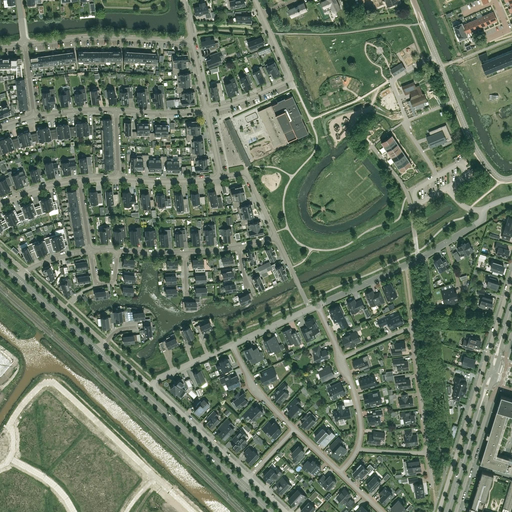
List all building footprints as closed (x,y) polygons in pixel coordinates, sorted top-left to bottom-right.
[(241,6),(245,5),(245,4),(246,4),(245,1),(244,0),(243,0),(227,0),(229,8),(236,7),(237,8),(241,7),(241,6)] [(330,5),(333,11),(340,8),(336,0),(324,0),(321,1),(324,8),(330,5)] [(206,19),(212,17),(210,8),(208,8),(207,5),(206,5),(205,2),(200,3),(201,6),(195,7),(196,14),(204,13),(206,19)] [(303,3),(289,9),(292,17),(307,10),(303,3)] [(251,22),(251,15),(246,15),(246,10),(235,11),(235,15),(237,15),(237,21),(233,21),(251,22)] [(493,11),(488,14),(492,23),(497,21),(493,11)] [(488,14),(482,16),(487,25),(492,23),(488,14)] [(482,16),(477,18),(481,28),(487,25),(482,16)] [(477,18),(472,21),(476,30),(481,28),(477,18)] [(472,21),(467,23),(469,28),(471,32),(476,30),(472,21)] [(462,23),(454,26),(455,30),(455,31),(456,33),(469,28),(467,23),(463,25),(462,23)] [(469,28),(456,33),(457,36),(458,36),(460,40),(468,36),(467,34),(471,32),(469,28)] [(215,43),(214,38),(211,39),(210,37),(206,37),(206,38),(205,38),(205,39),(204,39),(203,40),(203,41),(202,41),(203,48),(211,46),(211,50),(210,50),(219,47),(218,42),(215,43)] [(254,38),(248,41),(250,45),(249,45),(251,52),(258,49),(257,46),(265,43),(264,40),(263,40),(261,37),(255,39),(254,38)] [(511,51),(482,64),(486,73),(511,62),(511,51)] [(218,63),(222,62),(220,58),(223,57),(220,52),(211,55),(212,59),(208,60),(208,62),(207,62),(208,65),(209,65),(210,66),(214,65),(214,66),(218,64),(218,63)] [(186,66),(186,61),(172,61),(172,67),(172,71),(179,70),(179,67),(180,67),(181,67),(186,66)] [(265,65),(269,73),(271,72),(273,76),(275,76),(275,77),(279,75),(279,74),(280,73),(277,66),(278,66),(276,62),(275,62),(274,61),(265,65)] [(394,76),(405,69),(402,63),(390,70),(391,70),(393,68),(397,74),(394,76)] [(261,73),(264,72),(262,66),(258,67),(259,70),(254,72),(253,72),(254,74),(253,74),(255,79),(256,78),(258,84),(259,83),(264,80),(264,81),(265,81),(261,73)] [(179,74),(179,70),(172,71),(173,74),(177,74),(178,80),(191,79),(191,73),(184,73),(183,73),(183,74),(179,74)] [(251,82),(252,81),(248,73),(246,74),(246,75),(240,78),(243,84),(241,85),(243,89),(244,88),(245,89),(249,87),(252,86),(251,85),(250,83),(251,83),(251,82)] [(238,89),(237,85),(234,78),(228,80),(229,82),(225,84),(225,85),(224,85),(226,89),(227,88),(229,95),(231,94),(231,95),(235,94),(234,93),(235,93),(234,90),(238,89)] [(192,85),(191,79),(178,80),(178,86),(176,86),(176,90),(183,89),(182,86),(183,85),(183,86),(185,86),(185,85),(186,85),(192,85)] [(413,106),(413,107),(427,101),(424,94),(423,95),(419,85),(419,84),(416,85),(414,81),(402,86),(405,93),(410,91),(413,99),(410,100),(413,106)] [(213,96),(214,99),(215,98),(215,99),(218,99),(218,98),(219,97),(219,94),(223,94),(220,82),(216,83),(217,86),(211,87),(212,91),(211,91),(212,96),(213,96)] [(163,100),(162,97),(161,94),(163,93),(162,85),(158,86),(159,92),(154,93),(155,97),(152,98),(153,102),(155,102),(156,106),(157,106),(157,107),(160,106),(160,105),(163,105),(162,100),(163,100)] [(128,100),(128,98),(133,97),(132,91),(129,91),(129,87),(124,88),(125,92),(121,92),(121,94),(120,94),(121,99),(122,99),(122,103),(123,103),(124,103),(126,103),(126,104),(129,103),(128,100)] [(146,104),(145,97),(145,95),(148,95),(147,88),(142,89),(142,91),(137,92),(138,95),(137,95),(137,101),(139,101),(139,105),(146,104)] [(55,102),(54,97),(54,96),(55,96),(54,89),(49,90),(49,92),(42,92),(43,99),(42,99),(43,104),(44,104),(44,107),(51,106),(51,103),(55,102)] [(70,99),(70,97),(69,89),(61,91),(61,94),(60,94),(60,97),(59,97),(59,101),(60,101),(61,105),(68,104),(67,99),(70,99)] [(76,103),(76,104),(83,103),(83,100),(86,99),(84,89),(78,89),(79,93),(75,93),(76,99),(75,99),(75,103),(76,103)] [(90,91),(91,92),(90,93),(90,97),(91,97),(92,103),(94,102),(94,103),(99,103),(98,99),(100,98),(99,90),(97,90),(97,89),(92,89),(92,90),(90,91)] [(116,98),(116,94),(115,94),(114,90),(111,90),(110,90),(108,91),(107,89),(104,90),(105,97),(108,97),(109,103),(112,102),(112,103),(113,102),(116,102),(115,98),(116,98)] [(195,97),(195,92),(188,92),(186,92),(183,93),(183,89),(176,90),(177,93),(179,93),(180,99),(181,99),(193,98),(195,97)] [(298,137),(309,133),(308,132),(302,117),(303,117),(293,95),(285,99),(285,98),(278,101),(278,102),(259,111),(258,111),(261,118),(262,118),(272,140),(271,140),(274,147),(275,147),(298,136),(298,137)] [(7,105),(2,107),(5,116),(7,115),(7,116),(11,115),(7,105)] [(235,129),(230,118),(225,121),(230,131),(235,129)] [(83,134),(82,122),(81,123),(81,121),(77,122),(77,123),(76,123),(76,129),(72,129),(73,136),(77,135),(82,134),(83,134)] [(92,134),(92,127),(88,127),(88,125),(88,122),(82,122),(83,134),(82,134),(83,136),(89,136),(89,134),(92,134)] [(131,138),(134,138),(134,131),(131,131),(131,128),(131,127),(131,122),(125,122),(125,134),(131,134),(131,138)] [(143,135),(143,123),(137,123),(137,129),(137,130),(137,131),(134,131),(134,138),(137,138),(137,135),(143,135)] [(149,123),(143,123),(143,135),(149,135),(149,140),(152,140),(152,139),(152,133),(149,133),(149,130),(149,128),(149,127),(149,123)] [(73,136),(72,129),(69,129),(68,124),(62,125),(64,138),(70,138),(70,136),(73,136)] [(430,139),(428,140),(430,147),(442,142),(443,143),(452,139),(446,124),(429,131),(430,135),(429,136),(430,139)] [(64,138),(62,125),(56,126),(57,131),(53,132),(54,138),(58,138),(58,139),(64,138)] [(161,137),(161,125),(155,125),(155,129),(155,130),(155,131),(155,132),(152,133),(152,139),(155,139),(155,137),(161,137)] [(167,125),(161,125),(161,137),(161,138),(167,138),(167,140),(170,140),(170,134),(167,134),(167,131),(167,130),(167,125)] [(54,138),(53,132),(50,132),(48,127),(43,128),(45,142),(51,140),(51,139),(54,138)] [(200,133),(199,127),(186,128),(186,134),(186,137),(193,137),(192,133),(193,133),(195,133),(200,133)] [(45,142),(43,128),(37,129),(38,135),(34,136),(36,142),(39,142),(39,143),(45,142)] [(36,142),(34,136),(30,137),(30,134),(29,131),(28,131),(28,130),(24,131),(24,133),(23,133),(26,144),(27,146),(33,144),(32,143),(36,142)] [(21,147),(27,146),(26,144),(23,133),(17,134),(19,140),(15,141),(17,147),(21,146),(21,147)] [(381,142),(400,171),(401,171),(400,170),(411,163),(411,164),(392,135),(382,142),(381,142)] [(17,147),(15,141),(12,142),(10,137),(4,138),(9,151),(14,150),(14,148),(17,147)] [(193,140),(193,137),(186,137),(187,141),(191,141),(191,146),(203,146),(203,140),(198,140),(196,140),(193,140)] [(9,151),(4,138),(4,139),(3,138),(0,138),(0,144),(0,146),(0,145),(0,154),(3,153),(9,151)] [(204,151),(203,146),(191,146),(190,147),(190,152),(190,156),(197,156),(196,152),(197,152),(199,152),(204,151)] [(136,157),(136,155),(130,155),(130,153),(126,153),(127,160),(130,160),(130,163),(130,165),(130,169),(137,169),(136,157)] [(145,161),(145,155),(142,155),(136,155),(136,157),(137,169),(142,169),(142,164),(142,163),(142,161),(145,161)] [(154,170),(154,158),(148,158),(148,155),(145,155),(145,161),(148,161),(148,164),(148,165),(148,170),(154,170)] [(226,156),(228,167),(242,165),(240,156),(233,158),(233,155),(226,156)] [(87,165),(91,164),(90,156),(86,157),(86,158),(79,159),(81,171),(87,170),(87,165)] [(163,162),(163,156),(160,156),(160,158),(154,158),(154,170),(160,170),(160,165),(160,164),(160,162),(163,162)] [(172,172),(172,160),(172,158),(166,158),(166,156),(163,156),(163,162),(166,162),(166,165),(166,166),(166,172),(172,172)] [(178,163),(181,163),(181,156),(178,156),(178,160),(172,160),(172,172),(173,172),(173,173),(178,173),(178,166),(178,165),(178,163)] [(195,165),(207,164),(207,158),(202,159),(200,159),(197,159),(197,156),(190,156),(190,160),(193,160),(193,165),(195,165)] [(76,168),(75,166),(74,160),(75,160),(75,157),(61,160),(61,163),(62,163),(64,173),(70,172),(70,169),(75,168),(76,168)] [(51,162),(45,164),(46,169),(45,170),(46,173),(47,173),(47,177),(54,175),(53,170),(58,169),(56,163),(52,164),(51,162)] [(33,166),(34,169),(30,171),(33,181),(40,179),(39,175),(43,174),(40,164),(33,166)] [(21,179),(26,178),(23,170),(18,172),(18,173),(12,175),(14,180),(13,180),(14,184),(15,184),(16,187),(23,184),(21,180),(21,179)] [(5,176),(0,178),(0,181),(5,191),(6,192),(10,191),(9,189),(10,189),(8,184),(11,182),(9,176),(5,178),(5,176)] [(242,186),(238,187),(237,187),(237,188),(235,188),(234,187),(231,188),(229,188),(230,195),(244,192),(242,186)] [(117,194),(114,194),(114,195),(112,195),(112,190),(111,190),(111,189),(108,190),(108,191),(105,191),(106,199),(105,199),(105,203),(106,202),(106,204),(110,203),(110,206),(118,205),(117,194)] [(102,204),(101,195),(97,196),(96,191),(95,191),(95,190),(91,190),(91,191),(90,191),(90,198),(89,198),(89,203),(91,203),(97,203),(97,205),(102,204)] [(216,198),(215,190),(213,191),(213,190),(210,190),(210,191),(208,192),(211,205),(217,204),(218,208),(223,207),(221,197),(216,198)] [(124,200),(124,206),(131,205),(131,203),(135,203),(135,196),(130,196),(130,191),(123,192),(123,197),(122,197),(123,201),(124,200)] [(245,198),(244,192),(230,195),(232,201),(233,204),(239,203),(238,199),(239,199),(239,200),(240,199),(245,198)] [(142,202),(143,208),(150,207),(150,206),(154,206),(153,199),(149,199),(148,193),(141,194),(142,197),(140,198),(141,202),(142,202)] [(164,208),(164,204),(171,204),(170,198),(167,199),(167,198),(164,198),(164,194),(160,194),(160,193),(157,193),(157,198),(157,202),(158,208),(164,208)] [(192,206),(199,205),(199,202),(201,202),(202,204),(205,203),(204,196),(201,196),(201,197),(199,197),(198,193),(191,193),(192,198),(191,198),(191,202),(192,202),(192,206)] [(183,204),(182,199),(182,194),(175,194),(176,209),(183,208),(183,211),(188,211),(188,204),(183,204)] [(56,203),(53,204),(51,197),(45,199),(49,211),(54,210),(57,209),(56,203)] [(49,211),(45,199),(39,200),(41,207),(38,208),(40,214),(49,211)] [(40,214),(38,208),(35,209),(32,202),(27,205),(31,217),(40,214)] [(253,209),(252,204),(245,205),(244,205),(240,206),(239,203),(233,204),(234,208),(237,207),(238,213),(240,212),(252,210),(252,209),(253,209)] [(31,217),(27,205),(21,207),(23,213),(20,214),(23,220),(31,217)] [(23,220),(20,214),(17,216),(14,210),(9,212),(14,222),(13,222),(14,224),(23,220)] [(253,216),(252,210),(240,212),(238,213),(240,219),(240,218),(241,222),(247,221),(246,217),(247,217),(248,217),(253,216)] [(14,222),(9,212),(3,215),(6,221),(3,222),(6,228),(9,226),(8,225),(13,222),(14,222)] [(245,225),(247,231),(260,227),(262,227),(261,221),(254,223),(253,223),(248,224),(247,221),(241,222),(242,226),(245,225)] [(216,235),(216,232),(215,224),(208,225),(209,228),(205,228),(205,230),(204,230),(204,234),(205,234),(206,243),(208,243),(209,244),(213,243),(213,242),(213,236),(216,235)] [(511,235),(511,228),(504,226),(502,233),(503,233),(501,238),(509,240),(511,235)] [(110,236),(110,235),(109,227),(102,227),(103,231),(100,231),(98,231),(99,236),(100,236),(101,241),(107,241),(107,236),(110,236)] [(125,236),(125,234),(125,227),(118,228),(118,231),(113,231),(114,236),(115,236),(116,241),(117,241),(118,242),(120,242),(121,241),(122,240),(122,236),(125,236)] [(141,236),(140,234),(140,227),(134,228),(134,230),(130,231),(131,243),(138,242),(138,236),(141,236)] [(260,227),(247,231),(248,236),(250,236),(250,237),(254,236),(254,235),(256,234),(256,235),(257,234),(263,233),(262,227),(260,227)] [(223,228),(218,229),(219,235),(221,235),(221,239),(224,239),(224,240),(230,240),(229,234),(232,234),(231,229),(229,229),(228,228),(223,228)] [(168,245),(168,241),(167,237),(171,236),(170,229),(164,230),(164,233),(160,234),(160,235),(159,235),(159,239),(160,239),(161,245),(164,244),(164,245),(168,245)] [(179,230),(179,233),(175,233),(176,245),(183,244),(182,238),(186,237),(185,229),(179,230)] [(198,236),(201,236),(200,229),(197,230),(198,232),(191,233),(193,244),(199,243),(198,236)] [(154,243),(153,238),(153,237),(156,236),(155,230),(152,230),(145,231),(146,235),(145,236),(145,240),(146,240),(147,244),(154,243)] [(66,240),(66,238),(64,232),(62,233),(55,235),(59,247),(65,246),(63,241),(66,240)] [(59,247),(55,235),(46,237),(48,243),(51,242),(53,249),(59,247)] [(46,244),(48,243),(46,237),(43,238),(44,240),(39,242),(38,242),(39,243),(42,253),(48,251),(46,244)] [(42,253),(39,243),(38,242),(39,242),(38,240),(29,244),(32,250),(34,249),(37,255),(42,253)] [(473,250),(472,248),(468,242),(465,244),(464,243),(459,246),(460,247),(458,249),(462,255),(464,254),(465,254),(469,252),(470,252),(473,250)] [(509,250),(506,249),(507,245),(497,242),(495,248),(497,248),(498,249),(496,254),(501,256),(501,254),(507,256),(509,250)] [(29,251),(32,250),(29,244),(21,248),(24,255),(21,257),(26,260),(32,257),(29,251)] [(265,249),(270,260),(276,258),(274,254),(275,254),(274,253),(274,252),(274,251),(273,250),(272,250),(271,247),(265,249)] [(250,266),(256,264),(255,259),(257,258),(256,254),(254,254),(253,251),(247,252),(248,255),(248,256),(247,256),(247,257),(248,259),(248,260),(249,260),(250,266)] [(222,258),(218,259),(220,267),(223,266),(234,265),(234,264),(233,264),(232,260),(233,260),(233,259),(232,259),(232,255),(222,257),(222,258)] [(446,266),(449,265),(445,259),(442,261),(440,257),(434,261),(435,263),(434,264),(440,273),(444,270),(443,269),(446,267),(446,266)] [(123,262),(123,263),(124,263),(123,267),(122,268),(133,269),(134,259),(124,258),(123,262)] [(76,262),(75,263),(76,269),(88,267),(87,261),(83,261),(83,259),(82,259),(83,260),(80,260),(79,259),(75,260),(76,262)] [(192,263),(192,264),(193,264),(193,268),(193,269),(203,268),(203,259),(192,259),(193,263),(192,263)] [(177,264),(177,260),(167,260),(167,270),(178,269),(177,269),(177,264)] [(504,268),(504,266),(502,266),(502,265),(502,264),(493,261),(492,265),(492,266),(491,266),(491,268),(493,268),(493,269),(493,270),(502,273),(502,272),(503,268),(504,268)] [(273,269),(272,269),(276,278),(279,276),(281,281),(287,278),(284,273),(285,272),(285,271),(284,270),(284,269),(283,269),(281,265),(275,268),(273,269)] [(55,272),(52,273),(50,267),(44,269),(43,270),(42,271),(42,272),(42,273),(43,274),(44,274),(45,275),(46,274),(48,279),(54,277),(56,276),(55,272)] [(233,273),(232,273),(232,268),(222,270),(223,279),(233,277),(233,273)] [(134,281),(134,275),(135,272),(124,271),(125,271),(124,276),(123,280),(124,280),(134,281)] [(206,281),(205,274),(205,271),(195,272),(195,277),(195,281),(196,281),(206,281)] [(89,276),(89,275),(83,276),(83,272),(76,273),(77,277),(76,277),(77,283),(79,283),(79,285),(84,285),(83,282),(90,281),(90,280),(91,280),(90,276),(89,276)] [(175,273),(176,273),(176,272),(165,273),(166,282),(175,282),(176,282),(176,278),(176,277),(175,277),(175,273)] [(499,282),(496,281),(497,278),(488,275),(486,279),(489,279),(487,286),(497,289),(499,282)] [(259,276),(253,278),(255,282),(254,282),(255,283),(254,283),(255,285),(256,286),(257,286),(259,291),(265,289),(262,283),(264,282),(262,278),(260,279),(259,276)] [(69,294),(70,293),(69,288),(72,287),(69,278),(65,280),(66,281),(60,283),(61,285),(60,285),(59,286),(59,287),(59,288),(59,289),(60,290),(61,290),(63,290),(64,295),(65,295),(66,296),(70,294),(69,294)] [(235,286),(235,285),(234,281),(234,280),(224,282),(225,291),(235,290),(236,290),(235,286)] [(397,296),(394,288),(393,289),(392,286),(390,282),(384,285),(385,288),(383,289),(388,300),(397,296)] [(132,294),(133,287),(133,284),(123,283),(123,284),(123,288),(122,288),(122,289),(123,289),(122,293),(123,293),(132,294)] [(206,293),(206,287),(206,284),(195,284),(195,285),(196,285),(196,289),(195,289),(195,290),(196,290),(196,294),(206,293)] [(176,290),(176,285),(167,285),(167,288),(166,289),(166,295),(176,295),(176,290)] [(459,301),(456,294),(456,292),(454,292),(453,287),(442,291),(441,291),(445,302),(446,302),(447,305),(459,301)] [(108,293),(108,290),(107,290),(108,290),(103,291),(103,290),(103,291),(95,292),(96,298),(103,297),(104,299),(109,298),(109,296),(111,296),(110,293),(108,293)] [(384,302),(380,292),(376,294),(376,295),(375,295),(374,295),(374,294),(373,291),(365,294),(369,302),(368,303),(369,305),(370,305),(371,306),(372,306),(373,306),(375,305),(375,304),(377,303),(380,304),(384,302)] [(250,292),(250,293),(246,295),(246,294),(246,295),(238,298),(240,301),(239,301),(240,304),(250,300),(253,298),(253,297),(250,292)] [(492,306),(493,302),(491,302),(492,299),(483,296),(480,307),(487,309),(489,305),(492,306)] [(183,301),(182,301),(183,310),(186,310),(196,309),(196,308),(196,301),(199,301),(199,298),(193,298),(193,301),(188,301),(187,301),(187,302),(183,302),(183,301)] [(359,309),(364,307),(361,300),(357,301),(358,302),(356,303),(354,299),(347,302),(352,313),(359,310),(359,309)] [(348,325),(344,316),(340,306),(330,310),(335,321),(337,319),(339,323),(341,328),(348,325)] [(132,319),(136,319),(137,319),(136,319),(144,318),(144,312),(134,313),(134,311),(130,312),(130,309),(127,310),(128,315),(131,315),(132,319)] [(125,321),(124,314),(121,314),(121,310),(114,311),(116,321),(120,321),(125,320),(125,321)] [(379,319),(377,320),(380,326),(389,322),(391,328),(402,323),(402,322),(404,322),(402,318),(401,319),(399,314),(391,318),(389,315),(385,316),(385,314),(378,317),(379,319)] [(111,322),(111,320),(111,317),(101,318),(102,328),(106,328),(107,328),(107,327),(111,327),(112,327),(111,322)] [(307,326),(301,329),(307,341),(312,339),(313,338),(313,336),(313,335),(312,333),(319,330),(317,326),(318,326),(316,322),(315,322),(313,318),(311,319),(310,318),(307,320),(307,321),(305,322),(307,326)] [(152,321),(150,321),(143,322),(144,322),(144,327),(145,335),(152,334),(151,326),(152,326),(152,321)] [(209,322),(202,325),(201,324),(196,326),(200,334),(200,333),(204,331),(212,328),(209,322)] [(361,340),(361,339),(360,338),(360,337),(359,337),(356,331),(361,329),(360,325),(352,329),(354,332),(351,333),(350,333),(349,333),(348,333),(347,334),(347,335),(342,337),(346,347),(350,345),(350,347),(355,344),(355,343),(357,342),(358,342),(359,342),(360,342),(361,341),(361,340)] [(189,327),(183,330),(180,331),(185,340),(189,338),(190,338),(189,338),(193,336),(189,327)] [(301,342),(296,331),(293,333),(291,328),(283,332),(288,344),(293,341),(295,345),(301,342)] [(136,334),(136,335),(131,336),(131,335),(123,336),(123,340),(123,343),(134,341),(134,342),(137,341),(136,334)] [(281,350),(275,338),(272,339),(271,337),(264,341),(266,344),(264,344),(266,348),(267,348),(269,351),(273,349),(275,352),(281,350)] [(478,348),(481,340),(479,340),(480,339),(475,337),(475,338),(470,337),(468,341),(464,340),(462,346),(466,347),(472,349),(473,349),(474,346),(478,348)] [(175,338),(167,341),(167,339),(162,342),(162,343),(164,347),(165,349),(166,349),(165,349),(170,347),(177,344),(175,338)] [(395,343),(391,344),(392,348),(392,355),(402,354),(401,354),(401,351),(402,350),(406,349),(405,342),(404,342),(404,341),(400,342),(400,343),(395,343)] [(256,354),(259,352),(257,348),(254,349),(253,350),(251,346),(245,349),(246,351),(244,352),(246,357),(248,356),(249,358),(252,356),(254,362),(259,359),(256,354)] [(328,357),(325,350),(321,351),(319,346),(312,349),(315,353),(315,354),(314,355),(317,362),(328,357)] [(0,376),(1,377),(12,363),(0,352),(0,376)] [(473,366),(475,359),(467,356),(468,353),(463,352),(460,359),(463,360),(463,363),(462,366),(467,367),(468,365),(472,367),(472,366),(473,366)] [(367,360),(369,360),(367,355),(353,361),(355,368),(359,366),(360,369),(369,366),(367,360)] [(231,367),(230,364),(231,363),(229,358),(227,359),(227,358),(219,361),(220,363),(221,362),(221,364),(216,366),(218,369),(219,368),(221,373),(228,370),(227,369),(231,367)] [(408,369),(408,363),(407,361),(404,361),(403,358),(393,359),(394,366),(398,365),(398,370),(408,369)] [(334,376),(329,365),(323,369),(322,366),(318,368),(319,370),(323,381),(334,376)] [(275,379),(271,372),(274,371),(272,367),(262,372),(263,371),(265,375),(261,376),(265,384),(275,379)] [(205,381),(200,370),(193,373),(199,386),(202,385),(201,383),(205,381)] [(240,384),(236,375),(230,378),(229,374),(227,375),(227,374),(227,375),(220,378),(223,385),(226,383),(229,388),(239,383),(240,384)] [(377,384),(374,374),(359,379),(362,388),(377,384)] [(467,383),(464,382),(465,378),(456,376),(454,382),(456,383),(455,386),(465,389),(466,386),(467,383)] [(406,380),(405,377),(395,378),(396,384),(399,384),(400,388),(401,388),(401,389),(403,389),(404,388),(411,387),(410,379),(406,380)] [(174,383),(170,388),(174,392),(175,391),(181,397),(186,392),(185,391),(188,388),(185,383),(182,378),(179,380),(176,383),(177,383),(176,385),(174,383)] [(345,393),(341,385),(340,383),(339,383),(340,382),(328,388),(330,391),(332,393),(331,394),(331,395),(332,395),(334,398),(333,398),(333,399),(345,393)] [(275,392),(276,394),(277,394),(275,397),(281,402),(285,398),(286,398),(289,395),(288,395),(289,394),(285,390),(288,387),(284,383),(275,392)] [(463,395),(464,392),(464,393),(465,389),(455,386),(454,392),(454,393),(452,398),(459,400),(461,395),(463,395)] [(380,403),(379,398),(380,397),(379,391),(369,394),(369,398),(365,399),(367,406),(380,403)] [(245,402),(247,400),(245,397),(245,396),(243,393),(240,395),(238,392),(233,396),(235,399),(233,400),(239,407),(243,404),(244,406),(247,404),(245,402)] [(413,405),(412,397),(407,398),(407,397),(408,397),(408,394),(402,394),(402,399),(400,399),(401,406),(413,405)] [(511,398),(501,395),(486,444),(480,463),(504,470),(507,460),(494,456),(507,413),(511,414),(511,398)] [(296,398),(289,405),(291,407),(288,411),(291,414),(292,413),(294,416),(302,408),(298,405),(301,403),(296,398)] [(202,411),(209,404),(204,399),(201,402),(200,401),(195,406),(197,407),(194,410),(200,416),(203,412),(202,411)] [(349,412),(349,409),(344,410),(344,408),(345,408),(345,407),(344,407),(344,404),(337,405),(338,409),(339,409),(339,411),(335,412),(335,415),(337,415),(338,419),(338,420),(339,419),(340,420),(339,420),(339,421),(344,420),(344,419),(344,418),(349,417),(348,413),(349,413),(349,412)] [(263,412),(256,406),(254,408),(251,405),(243,415),(248,419),(251,416),(254,419),(258,415),(259,417),(263,412)] [(219,420),(216,417),(218,415),(213,410),(207,417),(210,419),(207,422),(208,423),(207,425),(210,427),(211,426),(212,427),(216,423),(217,424),(219,421),(218,420),(219,420)] [(380,423),(379,416),(383,415),(382,410),(373,411),(373,415),(372,415),(371,416),(370,415),(368,416),(369,418),(368,418),(368,421),(369,421),(370,424),(375,424),(380,423)] [(316,420),(312,417),(313,415),(309,411),(304,417),(303,418),(305,420),(302,424),(305,426),(307,429),(312,424),(314,425),(316,422),(315,421),(316,420)] [(416,418),(415,415),(414,415),(414,414),(411,415),(411,411),(400,413),(401,418),(403,418),(404,418),(405,424),(409,423),(409,422),(415,421),(415,418),(416,418)] [(233,429),(230,426),(232,423),(227,419),(221,426),(223,428),(219,433),(224,439),(233,429)] [(281,431),(278,428),(276,426),(277,425),(273,422),(271,424),(268,421),(261,428),(265,431),(267,429),(272,434),(272,435),(276,438),(280,434),(279,433),(281,431)] [(327,443),(335,435),(329,429),(327,431),(323,428),(322,429),(321,428),(318,430),(319,432),(315,436),(320,441),(322,439),(327,443)] [(418,443),(417,435),(412,435),(411,429),(405,430),(406,436),(405,436),(406,440),(405,441),(405,443),(406,444),(406,445),(407,445),(408,445),(410,445),(411,444),(418,443)] [(246,440),(243,437),(245,435),(240,430),(232,439),(235,442),(231,445),(237,450),(241,446),(241,447),(246,442),(245,441),(246,440)] [(384,439),(385,433),(374,431),(375,432),(375,434),(374,435),(370,434),(369,442),(380,444),(380,439),(384,439)] [(258,436),(253,440),(256,443),(257,442),(260,445),(264,442),(258,436)] [(347,449),(342,445),(341,444),(342,443),(340,441),(342,440),(339,437),(330,446),(333,449),(333,448),(335,450),(332,453),(338,458),(343,453),(344,454),(347,451),(346,450),(347,449)] [(304,455),(302,453),(304,451),(299,446),(296,448),(296,447),(293,450),(294,451),(292,453),(295,456),(293,459),(297,463),(304,455)] [(258,457),(257,456),(258,455),(253,450),(252,451),(249,448),(244,453),(247,456),(245,458),(250,463),(254,459),(255,460),(258,457)] [(308,460),(303,466),(308,471),(312,475),(314,472),(315,473),(321,466),(313,460),(311,463),(308,460)] [(407,461),(404,461),(406,475),(410,475),(416,474),(415,470),(417,470),(421,470),(420,464),(419,464),(419,460),(413,461),(413,460),(407,461)] [(354,473),(353,474),(356,476),(357,476),(358,477),(359,475),(362,477),(366,472),(368,474),(374,468),(370,464),(366,468),(361,463),(358,467),(353,472),(354,473)] [(275,480),(282,472),(277,468),(274,471),(271,468),(268,472),(267,471),(264,474),(265,475),(264,476),(269,481),(274,476),(276,478),(275,480)] [(509,511),(511,503),(511,479),(511,480),(501,511),(481,511),(494,474),(490,473),(489,473),(482,470),(471,506),(469,505),(469,507),(467,511),(509,511)] [(329,489),(336,481),(330,475),(327,478),(323,475),(318,481),(322,484),(323,483),(329,489)] [(371,480),(369,479),(367,481),(368,482),(366,485),(369,487),(372,490),(382,480),(379,477),(378,479),(374,476),(371,480)] [(290,484),(285,479),(282,477),(276,483),(279,486),(277,488),(282,493),(290,484)] [(424,495),(423,483),(418,484),(418,482),(418,481),(418,478),(409,479),(409,483),(415,482),(415,484),(416,496),(424,495)] [(385,503),(393,495),(388,490),(385,487),(379,493),(382,496),(380,498),(385,503)] [(307,497),(298,489),(288,499),(294,504),(298,500),(301,502),(300,503),(301,503),(307,497)] [(349,497),(351,495),(344,489),(340,493),(340,492),(337,495),(338,496),(337,497),(343,503),(344,502),(350,508),(355,502),(349,497)] [(403,511),(406,509),(404,507),(404,506),(399,500),(391,508),(394,511),(403,511)] [(302,511),(310,511),(315,507),(309,501),(301,510),(302,511)]
